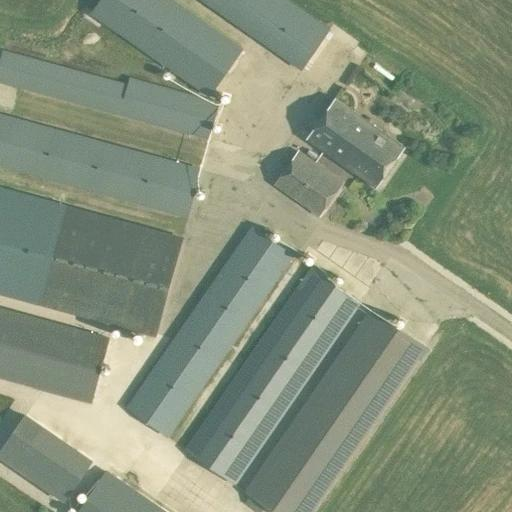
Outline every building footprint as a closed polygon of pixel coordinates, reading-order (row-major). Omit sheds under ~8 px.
[(209,98),(243,49),(173,0),(100,0),(90,15),(209,98)] [(200,0),(301,71),(329,30),(287,0),(200,0)] [(3,50),(0,59),(0,83),(209,140),(219,102),(128,78),(127,84),(3,50)] [(375,187),(403,147),(336,100),(308,139),(375,187)] [(0,112),(0,167),(188,218),(201,168),(0,112)] [(319,217),(343,183),(297,149),(273,185),(319,217)] [(0,186),(0,294),(156,337),(183,237),(0,186)] [(125,408),(167,438),(294,254),(252,226),(125,408)] [(184,450),(234,485),(361,301),(311,267),(184,450)] [(0,308),(0,377),(91,402),(108,338),(0,308)] [(277,511),(312,511),(427,347),(372,309),(247,491),(277,511)] [(25,415),(0,452),(0,456),(64,500),(91,461),(25,415)] [(165,511),(106,471),(77,511),(165,511)]
